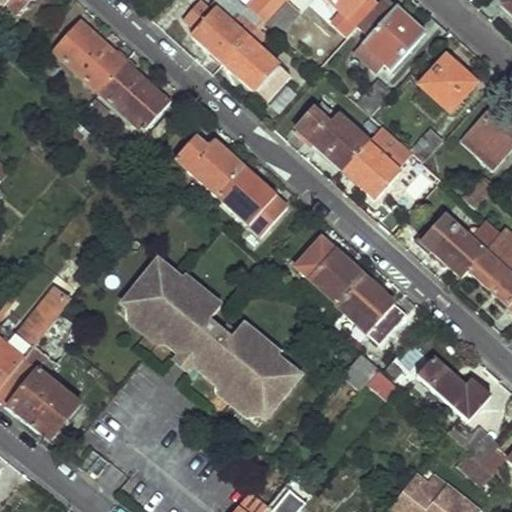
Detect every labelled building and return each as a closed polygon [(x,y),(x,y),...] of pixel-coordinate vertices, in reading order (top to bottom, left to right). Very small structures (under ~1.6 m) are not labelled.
[(0,0),(0,4),(25,26),(47,0),(0,0)] [(231,27),(214,11),(211,9),(202,0),(182,22),(194,32),(190,38),(221,66),(255,30),(262,24),(247,10),(244,13),(231,27)] [(214,11),(231,27),(244,13),(230,0),(219,0),(211,9),(214,11)] [(247,10),(262,24),(274,11),(261,0),(242,0),(239,3),(247,10)] [(325,0),(346,19),(362,0),(325,0)] [(511,0),(506,0),(501,6),(511,15),(511,0)] [(299,13),(287,2),(265,26),(277,37),(299,13)] [(361,45),(391,72),(424,37),(394,10),(361,45)] [(56,54),(101,93),(126,65),(130,61),(121,54),(118,59),(81,27),(56,54)] [(221,66),(265,106),(289,79),(256,50),(266,39),(255,30),(221,66)] [(420,87),(447,113),(472,85),(445,59),(420,87)] [(101,93),(146,133),(165,112),(154,102),(159,94),(126,65),(101,93)] [(348,100),(355,106),(378,82),(370,75),(348,100)] [(355,106),(370,120),(392,95),(378,82),(355,106)] [(154,102),(165,112),(172,106),(159,94),(154,102)] [(294,131),(340,173),(366,144),(360,139),(320,102),(294,131)] [(474,154),(492,170),(511,147),(511,120),(497,106),(471,132),(484,144),(474,154)] [(146,133),(161,147),(180,126),(165,112),(146,133)] [(360,139),(366,144),(380,129),(373,123),(360,139)] [(340,173),(374,203),(398,175),(375,155),(382,149),(394,159),(402,148),(380,129),(366,144),(340,173)] [(407,153),(421,166),(443,143),(428,131),(407,153)] [(471,132),(462,142),(474,154),(484,144),(471,132)] [(178,162),(220,199),(246,171),(216,146),(211,151),(196,141),(178,162)] [(0,186),(11,174),(0,163),(0,186)] [(220,199),(263,236),(288,210),(246,171),(220,199)] [(462,201),(474,212),(487,198),(492,192),(480,181),(462,201)] [(417,243),(459,281),(465,272),(500,235),(484,221),(466,241),(440,218),(417,243)] [(465,272),(511,313),(511,280),(511,278),(511,238),(503,231),(500,235),(465,272)] [(299,273),(338,308),(364,279),(323,245),(299,273)] [(156,261),(121,304),(159,335),(160,342),(178,356),(179,357),(191,342),(205,354),(201,359),(200,362),(198,366),(197,369),(198,372),(200,374),(202,376),(220,391),(228,390),(266,421),(301,375),(278,357),(281,353),(243,323),(229,340),(208,323),(222,307),(183,276),(180,280),(156,261)] [(336,310),(380,347),(405,317),(364,279),(338,308),(336,310)] [(0,392),(59,321),(72,305),(56,294),(18,340),(27,349),(19,357),(0,342),(0,392)] [(0,392),(0,404),(48,444),(80,405),(37,369),(47,366),(51,362),(54,364),(65,350),(63,347),(70,332),(59,321),(0,392)] [(178,356),(173,362),(189,375),(193,369),(202,376),(200,374),(198,372),(197,369),(198,366),(200,362),(201,359),(205,354),(191,342),(179,357),(178,356)] [(383,378),(393,387),(405,371),(397,363),(383,378)] [(417,381),(469,426),(492,400),(472,384),(465,390),(433,363),(417,381)] [(447,434),(462,448),(473,436),(457,422),(447,434)] [(473,436),(462,448),(484,467),(495,453),(498,451),(501,447),(479,429),(473,436)] [(79,469),(98,479),(107,461),(88,451),(79,469)] [(484,467),(496,478),(508,464),(495,453),(484,467)] [(418,478),(390,511),(473,511),(474,511),(448,489),(448,488),(437,480),(431,489),(418,478)] [(249,492),(239,503),(247,511),(256,511),(263,506),(249,492)]
